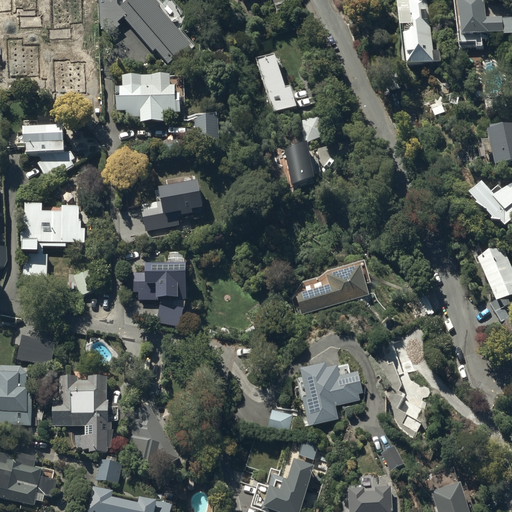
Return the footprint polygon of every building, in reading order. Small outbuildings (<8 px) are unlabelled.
[(118,0),(100,0),(102,32),(110,42),(123,31),(120,27),(128,21),(119,10),(118,0)] [(152,39),(146,44),(153,52),(159,47),(170,59),(188,44),(171,24),(173,22),(166,14),(164,15),(150,0),(132,0),(124,7),(152,39)] [(411,3),(401,4),(407,68),(437,65),(430,0),(422,0),(411,1),(411,3)] [(471,0),(456,0),(460,55),(483,54),(483,51),(484,51),(483,45),(490,44),(490,37),(504,37),(504,38),(511,37),(511,23),(502,24),(502,23),(486,24),(484,0),(480,0),(472,0),(471,0)] [(140,75),(124,75),(124,88),(118,88),(118,111),(128,111),(128,118),(141,118),(141,125),(161,125),(161,122),(167,121),(167,113),(181,113),(181,93),(176,93),(176,86),(172,86),(171,75),(156,75),(156,73),(140,73),(140,75)] [(195,115),(196,138),(219,138),(219,115),(195,115)] [(307,143),(284,148),(292,185),(317,179),(316,174),(321,173),(317,156),(312,157),(308,141),(320,139),(318,128),(324,127),(322,117),(302,121),(307,143)] [(511,124),(509,125),(505,125),(505,123),(490,126),(491,129),(489,129),(491,139),(483,140),(486,153),(494,152),(497,165),(511,162),(511,124)] [(29,148),(29,156),(40,156),(40,160),(43,165),(39,167),(47,182),(74,168),(73,165),(76,163),(72,156),(66,156),(66,130),(29,130),(29,131),(25,131),(25,148),(29,148)] [(206,176),(176,180),(178,189),(168,190),(171,208),(146,211),(150,237),(177,234),(175,222),(211,218),(211,216),(221,214),(220,202),(224,201),(221,181),(207,183),(206,176)] [(483,182),(471,192),(495,221),(499,218),(506,225),(511,220),(511,183),(504,191),(499,186),(492,192),(483,182)] [(44,203),(26,203),(26,214),(22,214),(22,242),(24,242),(24,284),(49,284),(49,254),(44,254),(44,247),(67,247),(67,243),(86,243),(86,229),(82,229),(82,222),(81,222),(81,207),(63,207),(63,212),(44,212),(44,203)] [(480,246),(472,249),(477,263),(481,262),(497,299),(490,303),(501,322),(511,314),(511,267),(503,244),(483,252),(480,246)] [(300,309),(303,321),(372,301),(369,289),(374,288),(367,264),(362,265),(361,264),(328,274),(328,275),(320,282),(305,286),(292,303),(294,310),(300,309)] [(91,269),(73,276),(76,283),(69,283),(69,289),(76,289),(76,288),(77,287),(81,296),(99,289),(91,269)] [(434,312),(426,295),(414,301),(421,318),(434,312)] [(0,321),(0,333),(12,337),(15,325),(0,321)] [(410,348),(406,338),(395,343),(396,350),(393,351),(390,359),(386,362),(390,372),(394,370),(402,391),(403,396),(401,400),(415,407),(412,413),(409,412),(406,419),(405,418),(399,430),(416,438),(422,424),(420,423),(425,411),(423,410),(428,399),(423,387),(422,386),(422,385),(413,380),(410,374),(413,372),(408,362),(413,359),(408,349),(410,348)] [(23,367),(2,366),(2,372),(0,372),(0,419),(1,419),(1,424),(31,424),(32,399),(29,399),(29,389),(28,389),(28,384),(29,384),(29,377),(29,373),(23,367)] [(329,371),(301,378),(308,405),(304,406),(311,436),(341,429),(339,417),(363,411),(365,404),(360,381),(343,385),(341,374),(330,376),(329,371)] [(53,401),(52,426),(85,427),(84,434),(80,434),(80,450),(89,450),(89,452),(110,453),(110,450),(113,450),(113,432),(112,432),(112,420),(118,420),(118,408),(109,408),(109,402),(108,402),(109,377),(90,377),(90,381),(80,380),(80,377),(60,377),(60,401),(53,401)] [(130,418),(125,440),(134,442),(131,458),(152,462),(152,459),(158,460),(165,424),(153,422),(156,407),(137,403),(134,419),(130,418)] [(273,417),(269,436),(289,441),(294,422),(273,417)] [(0,497),(35,506),(36,500),(44,502),(46,495),(54,497),(58,480),(53,479),(55,470),(36,466),(38,457),(19,453),(17,462),(13,461),(14,456),(0,452),(0,497)] [(123,463),(99,460),(96,480),(120,483),(123,463)] [(267,511),(302,511),(316,473),(296,467),(290,486),(286,485),(283,495),(273,492),(266,511),(267,511)] [(430,477),(436,493),(431,495),(437,511),(471,511),(462,485),(458,487),(451,469),(430,477)] [(94,486),(88,511),(171,511),(173,505),(159,501),(159,500),(140,496),(139,503),(114,498),(116,491),(94,486)] [(367,498),(351,499),(351,511),(394,511),(394,498),(377,498),(377,502),(367,503),(367,498)]
